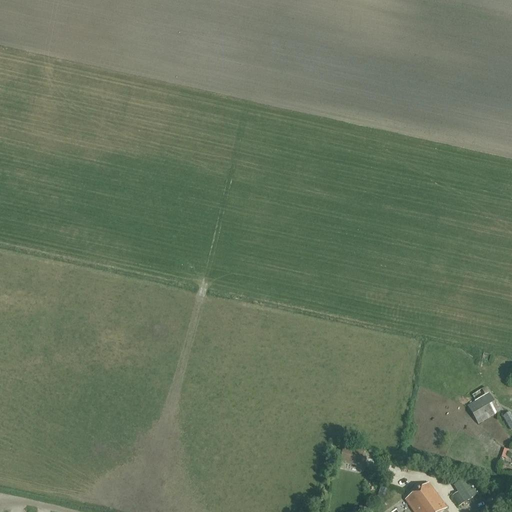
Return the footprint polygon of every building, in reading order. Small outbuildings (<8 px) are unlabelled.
[(478,424),(500,412),(489,393),(467,406),(478,424)] [(511,431),(511,429),(511,415),(510,413),(503,417),(511,431)] [(481,430),(482,433),(483,432),(485,435),(492,432),(488,426),(481,430)] [(361,467),(364,452),(343,447),(340,462),(361,467)] [(465,503),(477,494),(473,489),(471,490),(464,479),(453,486),(465,503)] [(441,511),(446,509),(428,483),(405,500),(413,511),(441,511)] [(385,497),(388,488),(382,486),(378,494),(385,497)]
